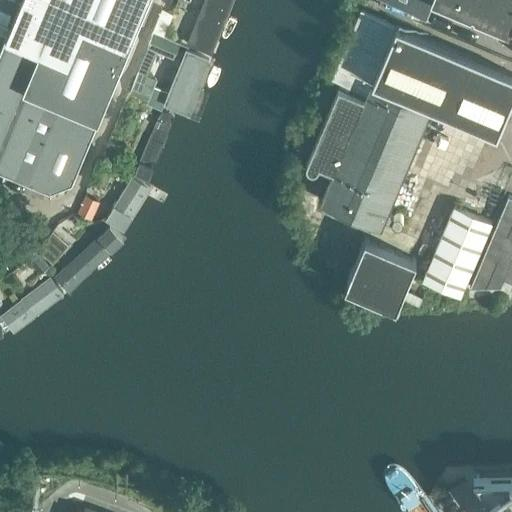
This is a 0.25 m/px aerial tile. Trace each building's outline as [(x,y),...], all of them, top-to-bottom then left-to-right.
[(0,51),(0,169),(50,191),(73,182),(148,0),(21,0),(12,23),(9,30),(0,51)] [(234,0),(206,0),(189,43),(213,53),(234,0)] [(511,0),(388,0),(427,16),(433,0),(437,0),(502,28),(500,32),(511,37),(511,0)] [(154,31),(148,45),(160,50),(170,54),(176,39),(166,35),(154,31)] [(167,107),(189,117),(212,58),(187,48),(169,91),(170,91),(164,106),(167,107)] [(136,78),(130,91),(149,99),(148,102),(150,103),(154,104),(161,107),(162,106),(166,97),(154,92),(152,91),(154,86),(136,78)] [(160,114),(134,173),(149,180),(176,117),(162,111),(160,114)] [(116,167),(121,157),(125,147),(108,141),(100,160),(116,167)] [(125,232),(151,190),(132,179),(106,220),(125,232)] [(87,194),(79,212),(90,217),(98,198),(87,194)] [(511,195),(509,194),(470,285),(498,287),(505,279),(511,282),(511,195)] [(76,259),(55,277),(68,290),(124,242),(112,229),(86,251),(84,250),(75,258),(76,259)] [(47,240),(40,248),(50,258),(58,250),(47,240)] [(27,257),(40,272),(49,264),(36,249),(27,257)] [(14,333),(65,296),(51,277),(0,315),(10,328),(14,333)] [(511,511),(511,470),(488,471),(477,470),(492,492),(483,498),(493,511),(511,511)] [(147,511),(139,500),(120,497),(99,511),(88,511),(79,509),(77,511),(147,511)]
